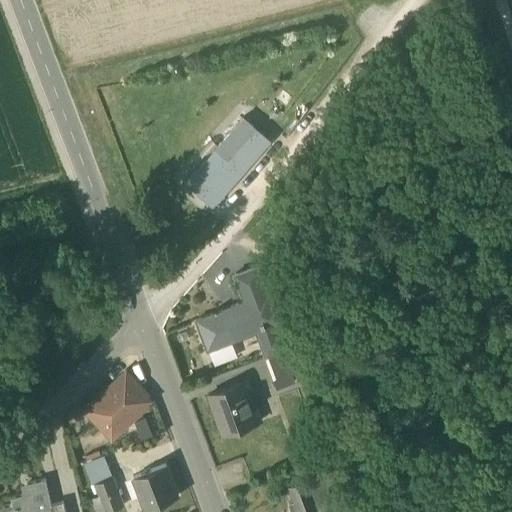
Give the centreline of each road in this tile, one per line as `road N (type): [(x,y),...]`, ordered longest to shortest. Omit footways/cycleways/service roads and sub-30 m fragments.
road 1 (residential): [(432,0),(140,323)]
road 2 (residential): [(140,323),(17,0)]
road 3 (residential): [(213,511),(140,323)]
road 4 (residential): [(51,421),(140,323)]
